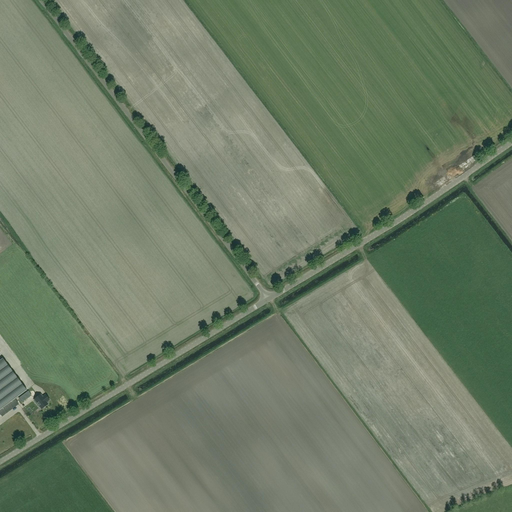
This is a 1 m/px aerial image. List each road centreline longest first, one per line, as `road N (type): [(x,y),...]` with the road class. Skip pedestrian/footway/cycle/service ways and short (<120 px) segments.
road 1 (unclassified): [(267,299),(43,0)]
road 2 (unclassified): [(0,462),(267,299)]
road 3 (unclassified): [(267,299),(511,142)]
